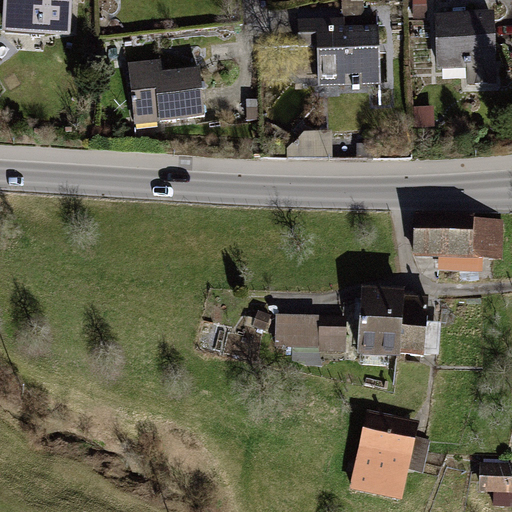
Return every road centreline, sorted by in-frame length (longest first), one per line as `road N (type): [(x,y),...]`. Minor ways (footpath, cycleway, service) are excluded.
road 1 (tertiary): [(0,175),(400,193)]
road 2 (residential): [(511,287),(437,290),(414,280),(400,193)]
